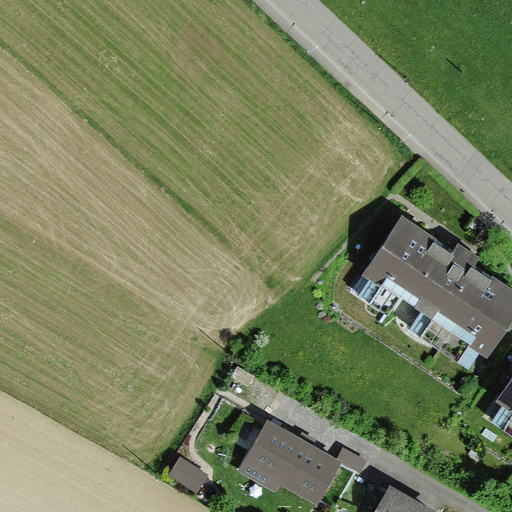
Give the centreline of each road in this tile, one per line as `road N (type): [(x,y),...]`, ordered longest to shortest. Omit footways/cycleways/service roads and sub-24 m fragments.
road 1 (residential): [(294,0),(511,206)]
road 2 (residential): [(473,511),(236,382)]
